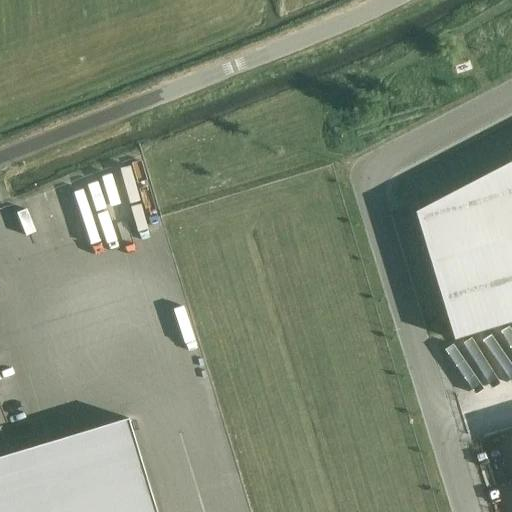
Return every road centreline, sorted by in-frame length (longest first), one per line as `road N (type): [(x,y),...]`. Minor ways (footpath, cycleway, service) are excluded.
road 1 (unclassified): [(511,98),(372,178),(371,202),(467,511)]
road 2 (unclassified): [(0,159),(389,0)]
